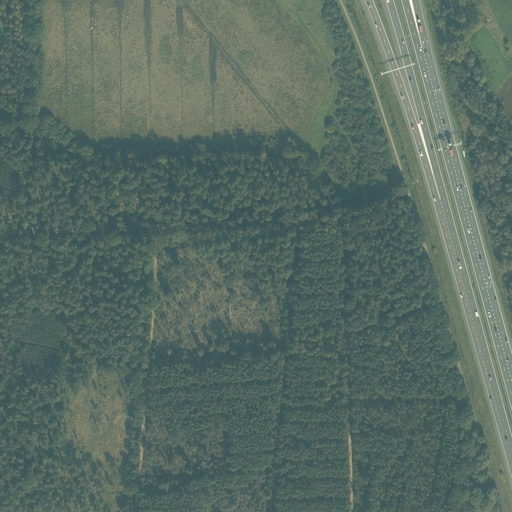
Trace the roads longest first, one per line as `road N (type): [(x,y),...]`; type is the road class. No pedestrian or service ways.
road 1 (motorway): [(511,396),(418,49)]
road 2 (track): [(405,188),(477,425),(464,511)]
road 3 (track): [(23,233),(295,221)]
road 4 (motorway): [(446,210),(511,457)]
road 5 (track): [(343,218),(320,153),(335,86),(297,14),(300,0)]
road 6 (motorway): [(368,0),(446,210)]
road 7 (motorway): [(389,0),(446,210)]
road 8 (track): [(129,370),(81,365),(11,511)]
road 9 (track): [(345,322),(349,511)]
road 10 (track): [(295,221),(283,376)]
road 11 (track): [(283,376),(144,387)]
road 12 (track): [(137,474),(274,470)]
road 13 (track): [(271,511),(283,376)]
road 14 (track): [(0,123),(27,126),(23,233)]
road 15 (track): [(144,387),(133,511)]
